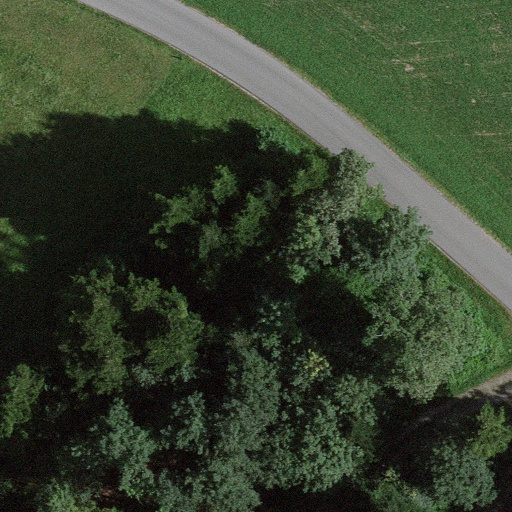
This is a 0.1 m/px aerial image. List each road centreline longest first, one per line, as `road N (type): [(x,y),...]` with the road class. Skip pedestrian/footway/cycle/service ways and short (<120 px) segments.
road 1 (unclassified): [(511,286),(313,123),(182,36),(104,0)]
road 2 (track): [(511,413),(355,473),(336,511)]
